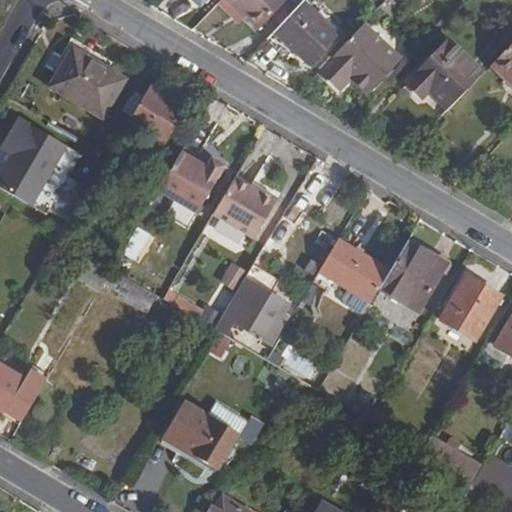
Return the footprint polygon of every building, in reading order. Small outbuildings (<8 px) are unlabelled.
[(287,0),(228,0),(259,29),(287,0)] [(378,0),(377,1),(386,15),(409,0),(378,0)] [(301,3),(272,33),(304,64),(333,36),(301,3)] [(373,86),(400,60),(363,24),(321,68),(341,87),(352,75),(357,70),(373,86)] [(450,109),(484,72),(451,40),(409,83),(424,97),(431,91),(450,109)] [(511,43),(492,64),(511,83),(511,43)] [(123,83),(73,52),(53,87),(102,118),(123,83)] [(376,99),(406,67),(400,60),(373,86),(357,70),(352,75),(376,99)] [(149,87),(128,122),(162,142),(183,108),(149,87)] [(81,154),(17,116),(0,145),(12,153),(0,172),(0,186),(45,213),(81,154)] [(207,167),(182,153),(159,191),(197,213),(225,166),(212,158),(207,167)] [(235,180),(214,216),(254,240),(278,200),(261,190),(259,193),(250,188),(235,180)] [(252,184),(250,188),(259,193),(261,190),(252,184)] [(3,205),(0,202),(0,217),(2,219),(8,208),(3,205)] [(177,277),(202,235),(186,226),(161,267),(177,277)] [(217,245),(202,235),(177,277),(192,286),(217,245)] [(131,238),(122,253),(133,259),(142,245),(131,238)] [(389,270),(338,239),(316,275),(368,305),(379,287),(389,270)] [(407,239),(389,270),(379,287),(415,309),(443,262),(407,239)] [(106,280),(111,271),(84,255),(80,263),(106,280)] [(219,281),(234,290),(245,270),(230,262),(219,281)] [(157,296),(112,270),(111,271),(106,280),(103,284),(147,310),(157,296)] [(499,297),(467,277),(441,321),(474,340),(499,297)] [(251,294),(240,288),(223,315),(235,323),(272,344),(283,325),(279,322),(289,306),(257,286),(251,294)] [(235,323),(223,315),(215,330),(227,338),(235,323)] [(511,316),(495,345),(511,354),(511,316)] [(225,359),(232,341),(212,332),(204,350),(225,359)] [(248,339),(243,347),(265,360),(271,352),(248,339)] [(247,377),(253,361),(236,354),(230,371),(247,377)] [(5,408),(23,419),(52,372),(33,361),(22,379),(5,408)] [(0,366),(0,407),(4,409),(5,408),(22,379),(0,366)] [(74,367),(55,397),(86,416),(93,403),(102,409),(113,390),(74,367)] [(86,416),(94,421),(102,409),(93,403),(86,416)] [(236,433),(186,403),(165,438),(215,469),(236,433)] [(511,433),(511,414),(499,436),(508,441),(511,433)] [(431,433),(420,452),(472,482),(480,468),(483,463),(431,433)] [(480,468),(472,482),(485,491),(506,503),(511,494),(498,486),(502,480),(480,468)] [(485,491),(472,482),(461,500),(474,507),(485,491)] [(244,511),(220,498),(214,508),(211,507),(207,511),(244,511)] [(338,511),(319,500),(311,511),(338,511)]
